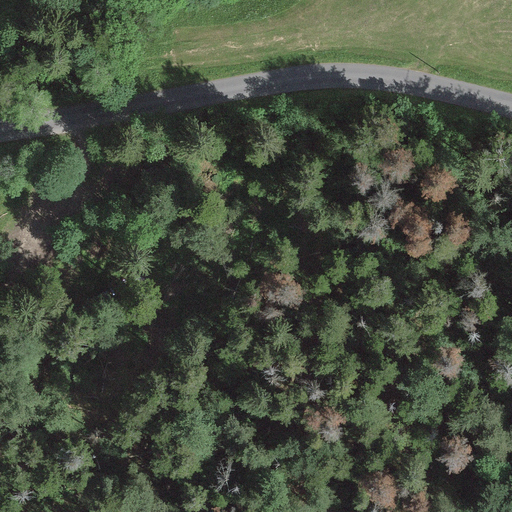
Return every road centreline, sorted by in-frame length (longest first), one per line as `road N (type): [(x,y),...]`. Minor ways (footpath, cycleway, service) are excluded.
road 1 (tertiary): [(0,130),(291,79),(382,77),(511,104)]
road 2 (track): [(85,116),(80,184),(14,256),(0,308)]
